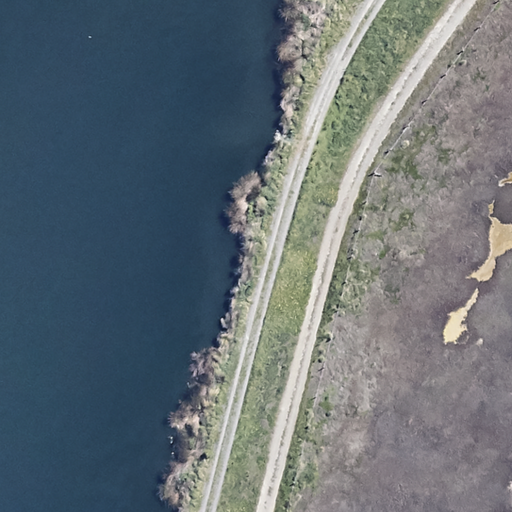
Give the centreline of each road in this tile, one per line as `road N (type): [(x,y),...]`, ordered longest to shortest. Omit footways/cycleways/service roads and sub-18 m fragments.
road 1 (track): [(463,0),(412,71),(342,218),(264,511)]
road 2 (track): [(371,0),(318,87),(287,165),(199,511)]
